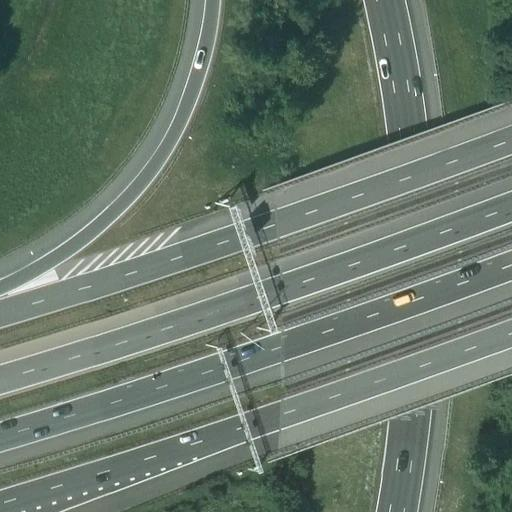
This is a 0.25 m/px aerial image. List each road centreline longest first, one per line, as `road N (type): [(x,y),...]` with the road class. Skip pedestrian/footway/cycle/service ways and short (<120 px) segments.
road 1 (motorway): [(511,208),(0,377)]
road 2 (motorway): [(0,507),(511,338)]
road 3 (motorway): [(0,442),(511,276)]
road 4 (motorway): [(511,141),(0,305)]
road 5 (motorway): [(398,511),(420,344),(420,279),(410,132),(386,0)]
road 6 (motorway): [(210,0),(196,77),(153,164),(74,245),(0,290)]
